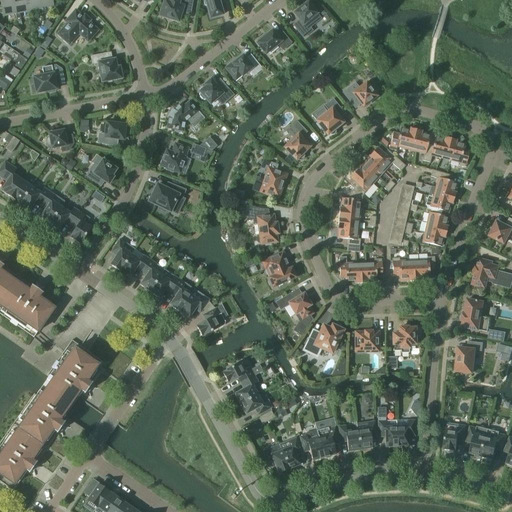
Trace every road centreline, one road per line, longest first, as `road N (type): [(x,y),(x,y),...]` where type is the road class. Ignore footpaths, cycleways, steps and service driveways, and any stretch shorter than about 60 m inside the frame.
road 1 (residential): [(441,304),(334,301),(309,252),(302,204),(320,170),(405,110),(487,138)]
road 2 (residential): [(424,472),(364,476),(284,500),(263,497),(170,338)]
road 3 (residential): [(143,98),(135,175),(78,270)]
road 4 (residential): [(487,138),(491,155),(441,304)]
road 5 (residential): [(281,0),(168,88),(143,98)]
road 6 (residential): [(424,472),(441,304)]
road 7 (residential): [(143,98),(0,126)]
road 8 (residential): [(88,455),(170,338)]
